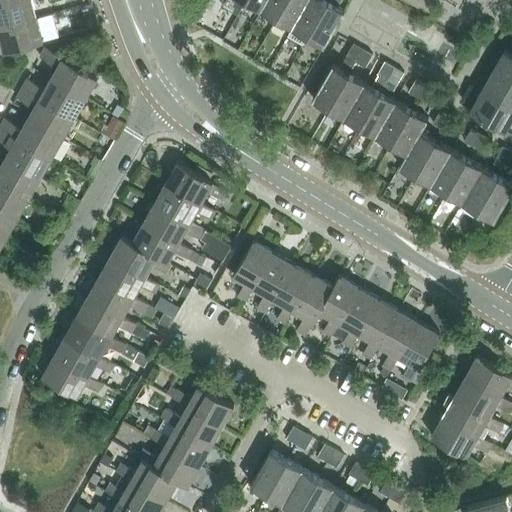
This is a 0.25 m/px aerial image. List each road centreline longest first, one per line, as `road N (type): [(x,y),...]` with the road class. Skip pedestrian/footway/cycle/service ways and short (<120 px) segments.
road 1 (tertiary): [(496,305),(236,147)]
road 2 (residential): [(38,298),(133,133),(163,98)]
road 3 (residential): [(432,511),(410,441),(289,372)]
road 4 (residential): [(209,511),(289,372)]
